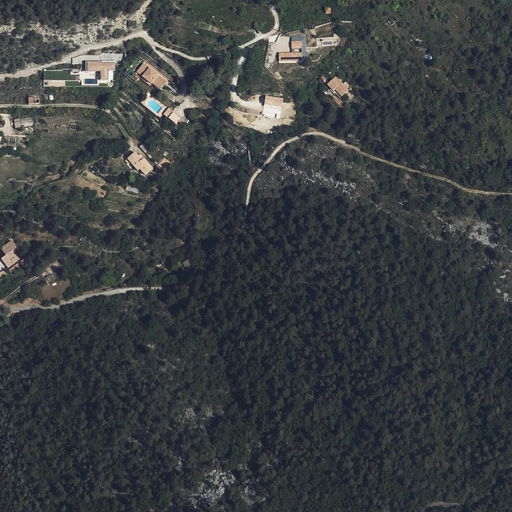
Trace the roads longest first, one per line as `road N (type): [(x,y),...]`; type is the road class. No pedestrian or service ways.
road 1 (track): [(0,307),(55,307),(195,281),(244,226),(257,172),(281,145),(308,132),(468,190),(511,194)]
road 2 (track): [(0,106),(103,108),(132,142)]
